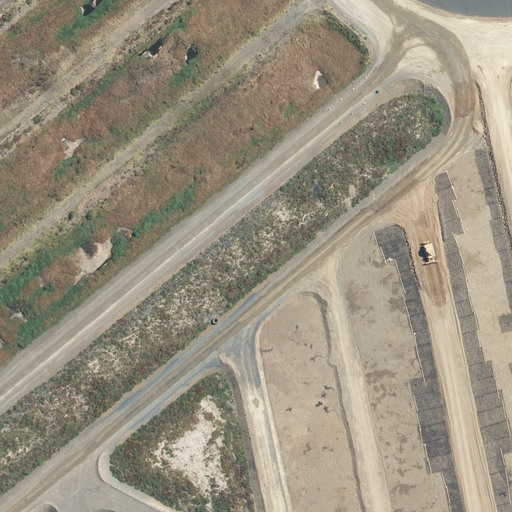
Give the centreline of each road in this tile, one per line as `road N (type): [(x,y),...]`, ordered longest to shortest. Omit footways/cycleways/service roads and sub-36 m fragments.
road 1 (track): [(2,511),(446,159),(464,119),(470,47)]
road 2 (track): [(415,37),(0,381)]
road 3 (track): [(0,257),(316,0)]
road 4 (track): [(460,511),(416,186)]
road 5 (track): [(359,511),(321,260)]
road 6 (track): [(164,0),(0,130)]
road 7 (track): [(252,511),(226,335)]
road 8 (track): [(381,0),(415,37),(437,46),(511,41)]
